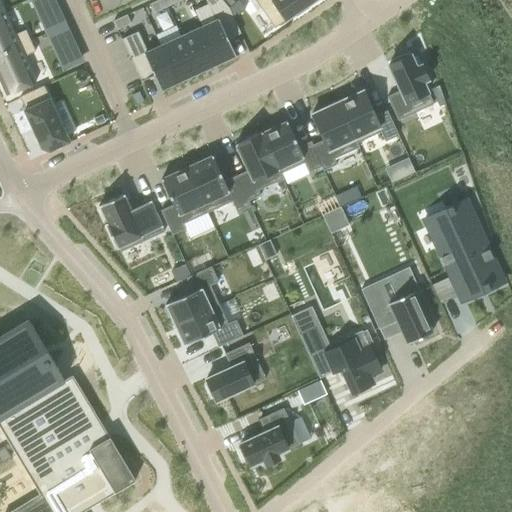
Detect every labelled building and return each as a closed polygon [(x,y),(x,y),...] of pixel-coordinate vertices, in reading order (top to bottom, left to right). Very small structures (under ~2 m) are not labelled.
[(163,0),(160,0),(150,5),(154,13),(167,7),(163,0)] [(215,21),(201,28),(218,64),(235,57),(227,40),(240,34),(228,9),(220,0),(206,0),(205,1),(215,21)] [(231,0),(220,0),(228,9),(234,4),(231,0)] [(254,0),(274,29),(294,15),(296,18),(308,9),(307,7),(316,0),(254,0)] [(2,12),(0,12),(0,55),(30,42),(25,31),(20,33),(13,36),(2,12)] [(126,16),(113,22),(117,30),(130,24),(126,16)] [(59,20),(48,25),(49,29),(51,32),(62,27),(59,20)] [(51,32),(49,33),(51,37),(52,41),(58,38),(65,35),(62,27),(51,32)] [(201,28),(181,37),(198,74),(218,64),(201,28)] [(137,33),(121,40),(140,81),(143,82),(153,77),(160,91),(177,83),(160,47),(147,53),(137,33)] [(181,37),(160,47),(177,83),(198,74),(181,37)] [(30,42),(0,55),(0,83),(6,96),(35,83),(23,57),(35,52),(30,42)] [(399,91),(386,97),(398,121),(433,105),(423,83),(424,83),(428,81),(427,79),(421,66),(416,68),(412,60),(410,56),(408,57),(406,58),(405,56),(405,55),(398,58),(390,61),(392,65),(388,66),(398,89),(399,91)] [(43,87),(19,98),(25,111),(23,111),(41,150),(49,153),(69,143),(43,87)] [(445,106),(440,87),(431,91),(439,109),(445,106)] [(361,92),(337,103),(358,149),(359,148),(357,144),(364,140),(380,133),(383,139),(384,142),(398,136),(386,112),(374,117),(362,91),(361,92)] [(310,142),(323,171),(336,165),(333,160),(358,149),(337,103),(314,114),(312,115),(312,114),(311,115),(323,141),(312,146),(310,142)] [(261,133),(260,133),(282,180),(283,180),(280,174),(282,174),(304,164),(308,173),(321,167),(322,172),(323,171),(310,142),(306,144),(298,148),(293,138),(286,122),(263,133),(261,134),(261,133)] [(260,133),(235,145),(247,171),(235,177),(249,207),(250,207),(248,202),(260,196),(257,191),(282,180),(260,133)] [(212,157),(186,168),(207,213),(231,202),(236,213),(249,207),(235,177),(223,182),(212,157)] [(172,206),(160,211),(171,236),(185,230),(182,225),(207,213),(186,168),(165,178),(160,180),(172,206)] [(103,204),(98,207),(99,208),(100,209),(106,223),(107,224),(105,225),(116,250),(118,249),(118,248),(119,251),(120,253),(164,233),(162,228),(162,226),(161,227),(150,204),(151,203),(150,202),(135,209),(136,211),(135,212),(132,213),(131,213),(128,206),(124,198),(123,197),(124,197),(124,196),(123,195),(103,204)] [(426,218),(424,219),(439,253),(442,257),(441,257),(440,258),(441,259),(443,258),(444,261),(446,264),(445,265),(444,265),(445,267),(446,266),(463,302),(464,302),(463,298),(464,297),(482,288),(484,291),(484,292),(489,290),(489,289),(489,288),(497,285),(498,286),(503,284),(492,262),(491,259),(492,259),(492,257),(490,258),(488,255),(487,252),(489,251),(488,250),(487,250),(464,200),(459,202),(459,203),(460,204),(455,206),(451,208),(451,206),(446,209),(446,211),(449,216),(430,225),(429,225),(429,224),(426,218)] [(340,208),(321,216),(330,235),(348,226),(340,208)] [(269,241),(257,246),(264,261),(276,256),(269,241)] [(192,293),(165,305),(165,306),(166,306),(175,326),(218,306),(209,286),(218,283),(210,267),(185,279),(192,293)] [(375,283),(360,290),(378,330),(379,330),(396,322),(401,333),(406,345),(432,333),(415,297),(416,297),(420,295),(408,268),(405,270),(407,274),(394,280),(395,281),(402,297),(385,305),(375,283)] [(218,306),(175,326),(184,345),(183,345),(184,346),(211,334),(217,348),(242,336),(235,321),(227,325),(218,306)] [(69,380),(61,384),(24,323),(0,337),(0,511),(84,511),(133,483),(69,380)] [(315,327),(298,335),(319,380),(341,370),(352,394),(372,384),(369,377),(380,372),(368,347),(372,346),(366,332),(362,334),(361,332),(353,335),(355,340),(327,353),(315,327)] [(230,368),(205,380),(208,385),(205,386),(208,393),(211,398),(213,397),(216,402),(265,380),(248,344),(224,355),(230,368)] [(241,448),(238,450),(245,465),(248,463),(250,467),(262,462),(264,466),(279,459),(277,455),(299,445),(283,409),(259,420),(265,433),(239,445),(241,448)]
